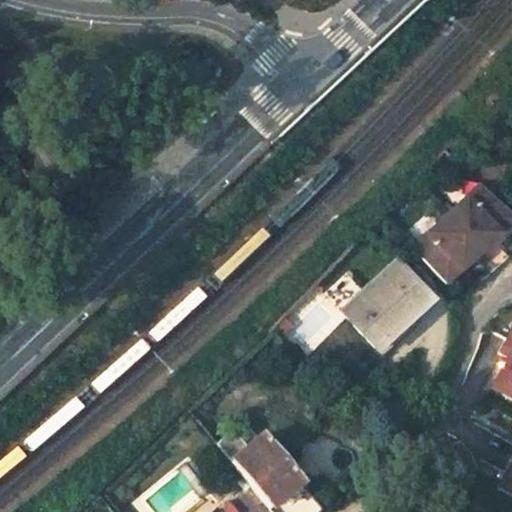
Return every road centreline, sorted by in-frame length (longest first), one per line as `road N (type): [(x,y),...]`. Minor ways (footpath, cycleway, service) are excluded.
road 1 (tertiary): [(303,74),(0,366)]
road 2 (unclassified): [(303,74),(247,23),(212,7),(57,0)]
road 3 (residential): [(450,419),(428,425),(351,511)]
